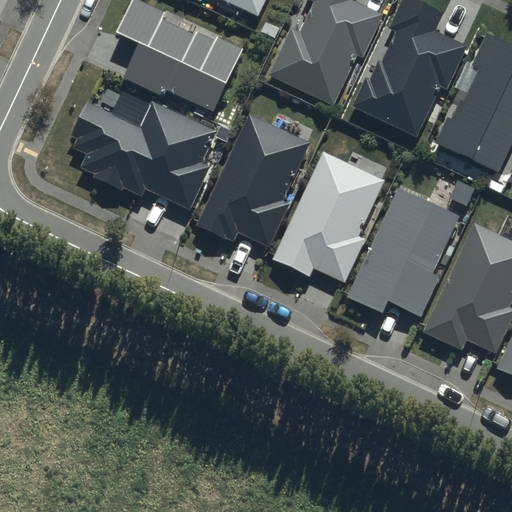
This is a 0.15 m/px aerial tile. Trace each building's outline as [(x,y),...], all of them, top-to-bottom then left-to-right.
[(166,12),(140,0),(131,0),(117,31),(141,42),(123,78),(162,96),(166,89),(214,112),(244,48),(216,35),(214,40),(196,32),(195,35),(162,19),(166,12)] [(194,0),(201,3),(201,0),(223,0),(258,16),(266,0),(194,0)] [(352,0),(309,0),(313,1),(299,31),(290,26),(267,75),(334,105),(357,55),(363,57),(383,14),(352,0)] [(445,12),(417,0),(401,0),(389,28),(396,31),(382,62),(377,60),(369,79),(364,76),(350,106),(417,136),(440,86),(448,90),(468,46),(436,31),(445,12)] [(511,45),(487,34),(472,67),(477,69),(463,100),(461,99),(452,118),(447,116),(435,142),(498,171),(511,140),(511,45)] [(218,132),(152,101),(141,126),(87,101),(71,136),(78,139),(74,148),(87,154),(81,167),(142,196),(145,188),(190,209),(211,165),(204,162),(218,132)] [(311,144),(250,115),(197,226),(234,243),(239,232),(270,247),(291,203),(284,200),(311,144)] [(384,180),(323,151),(271,262),(307,279),(312,268),(344,283),(365,239),(358,236),(384,180)] [(461,215),(400,186),(347,297),(384,314),(389,303),(420,318),(441,274),(434,271),(461,215)] [(511,302),(511,238),(476,222),(424,333),(460,350),(465,339),(497,354),(511,321),(511,307),(510,307),(511,302)] [(511,340),(499,368),(511,373),(511,340)]
